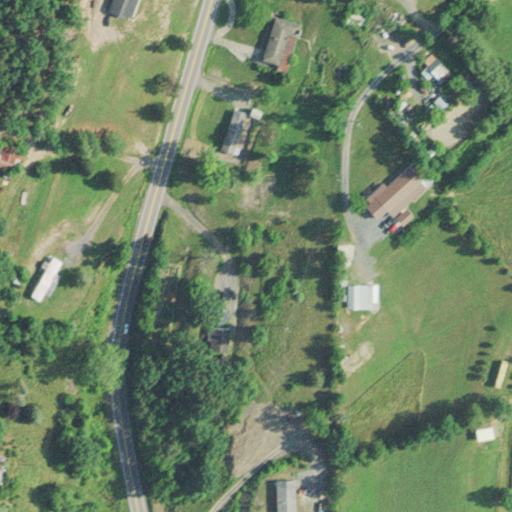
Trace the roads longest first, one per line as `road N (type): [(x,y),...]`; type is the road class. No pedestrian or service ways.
road 1 (primary): [(133,511),(119,390),(132,285),(213,0)]
road 2 (residential): [(360,227),(344,202),(345,125),(362,90),(468,0)]
